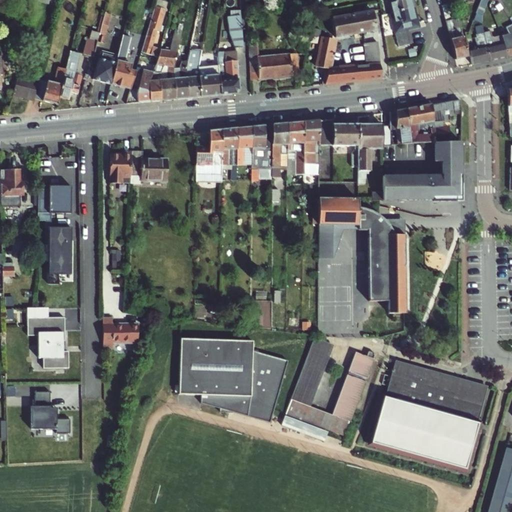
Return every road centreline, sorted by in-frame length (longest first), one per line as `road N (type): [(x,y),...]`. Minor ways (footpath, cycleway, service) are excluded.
road 1 (secondary): [(437,86),(89,125)]
road 2 (residential): [(89,125),(92,390)]
road 3 (residential): [(483,77),(485,203),(495,219),(511,223)]
